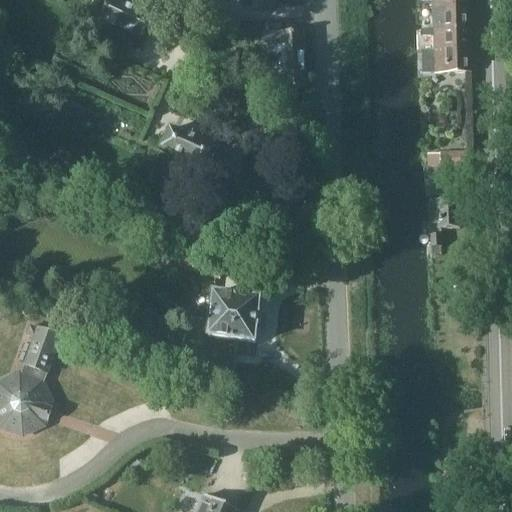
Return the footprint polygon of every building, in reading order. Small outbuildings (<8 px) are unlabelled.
[(110,0),(100,21),(140,39),(150,18),(140,14),(145,0),(125,0),(123,6),(110,0)] [(192,0),(187,0),(182,11),(205,23),(211,9),(203,5),(192,0)] [(275,9),(274,0),(238,0),(239,4),(258,3),(258,10),(275,9)] [(469,11),(469,0),(420,0),(421,2),(432,2),(432,11),(469,11)] [(214,10),(206,25),(234,38),(241,22),(221,13),(214,10)] [(433,31),(470,30),(469,11),(432,11),(433,31)] [(470,30),(433,31),(421,31),(422,38),(433,38),(433,52),(470,51),(470,30)] [(304,79),(302,34),(263,36),(264,56),(282,55),(283,80),(304,79)] [(423,75),(434,75),(471,74),(470,51),(433,52),(422,52),(423,75)] [(197,198),(218,152),(170,130),(160,152),(188,164),(177,189),(197,198)] [(442,167),(472,165),(471,152),(441,154),(442,167)] [(437,158),(425,158),(425,167),(437,167),(437,158)] [(428,185),(459,184),(459,172),(435,172),(435,177),(428,177),(428,185)] [(460,229),(459,200),(431,201),(432,226),(439,225),(440,230),(441,230),(460,229)] [(433,236),(432,236),(433,247),(433,250),(433,255),(442,255),(442,250),(441,230),(440,230),(440,236),(433,236)] [(221,281),(226,264),(179,251),(174,268),(221,281)] [(255,346),(261,301),(214,295),(208,340),(255,346)] [(18,436),(22,437),(25,437),(27,436),(31,435),(35,433),(38,432),(42,429),(43,428),(45,425),(47,422),(49,420),(49,418),(50,417),(51,415),(51,412),(51,411),(51,409),(51,406),(51,404),(51,402),(50,399),(50,397),(49,395),(48,392),(46,389),(44,386),(44,385),(48,375),(61,339),(30,328),(27,336),(35,339),(21,376),(17,376),(14,377),(12,378),(10,378),(8,380),(4,382),(2,383),(1,385),(0,385),(0,427),(1,429),(3,431),(5,432),(7,433),(10,434),(14,436),(18,436)] [(167,344),(183,348),(185,338),(169,335),(167,344)] [(233,378),(235,364),(212,360),(210,374),(233,378)] [(162,372),(146,365),(142,374),(158,381),(162,372)] [(256,478),(260,463),(246,459),(242,474),(256,478)] [(235,511),(236,511),(204,498),(198,511),(235,511)]
